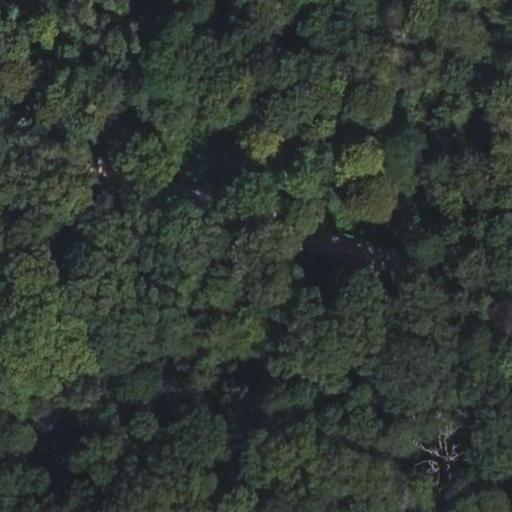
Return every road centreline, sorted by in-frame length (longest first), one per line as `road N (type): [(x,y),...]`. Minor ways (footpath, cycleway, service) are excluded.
road 1 (track): [(511,294),(0,131)]
road 2 (track): [(0,387),(185,302)]
